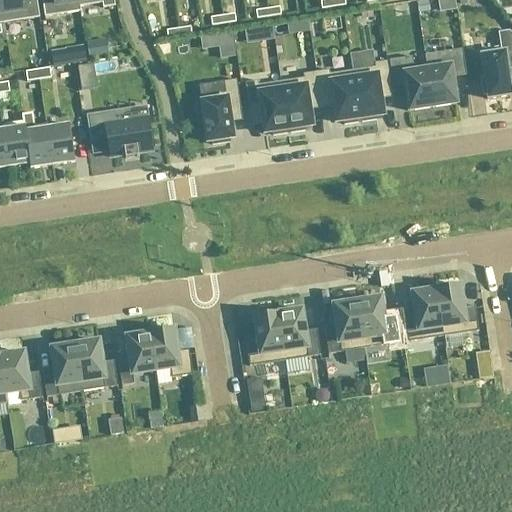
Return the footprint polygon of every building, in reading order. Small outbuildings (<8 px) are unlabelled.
[(0,0),(0,5),(3,26),(4,26),(3,21),(25,17),(26,22),(38,20),(34,0),(0,0)] [(76,0),(40,0),(44,20),(79,14),(76,0)] [(76,0),(79,14),(80,14),(79,9),(101,6),(102,11),(114,9),(112,0),(76,0)] [(344,8),(343,0),(331,2),(332,10),(344,8)] [(319,4),(321,12),(332,10),(331,2),(319,4)] [(267,12),(268,20),(276,19),(280,18),(279,10),(267,12)] [(255,14),(256,22),(268,20),(267,12),(255,14)] [(222,19),(223,27),(235,25),(233,17),(222,19)] [(223,27),(222,19),(210,21),(211,29),(223,27)] [(177,32),(179,40),(191,38),(189,30),(177,32)] [(177,32),(165,33),(167,42),(179,40),(177,32)] [(511,38),(508,34),(497,35),(500,55),(480,58),(484,81),(480,82),(482,98),(486,97),(487,102),(511,98),(507,73),(511,71),(511,38)] [(90,45),(94,56),(109,51),(105,40),(90,45)] [(437,64),(425,66),(432,110),(456,107),(452,80),(465,78),(461,52),(436,56),(437,64)] [(408,114),(432,110),(425,66),(412,68),(411,60),(388,63),(392,90),(404,88),(408,114)] [(351,73),(359,125),(375,123),(374,119),(382,118),(380,102),(379,97),(391,95),(386,64),(373,66),(374,70),(351,73)] [(76,69),(80,93),(96,91),(92,67),(76,69)] [(48,71),(36,73),(38,83),(50,81),(48,71)] [(26,84),(38,83),(36,73),(24,74),(26,82),(26,84)] [(315,75),(320,106),(332,104),(332,109),(335,125),(343,124),(343,128),(359,125),(351,73),(329,77),(328,73),(315,75)] [(320,106),(315,75),(302,77),(302,81),(280,84),(288,136),(304,134),(303,130),(311,129),(309,113),(308,108),(320,106)] [(203,121),(206,145),(211,144),(211,148),(228,145),(228,142),(232,141),(229,125),(228,115),(240,113),(235,83),(222,85),(224,96),(199,100),(200,107),(197,107),(199,122),(203,121)] [(288,136),(280,84),(258,88),(257,84),(244,86),(249,117),(260,115),(262,127),(264,136),(271,135),(272,138),(288,136)] [(0,86),(0,96),(8,95),(7,85),(0,86)] [(115,125),(113,115),(86,119),(90,141),(105,139),(108,160),(123,157),(124,161),(137,159),(136,156),(151,153),(146,120),(115,125)] [(31,116),(21,118),(30,172),(51,169),(45,127),(33,128),(31,116)] [(22,125),(1,128),(8,170),(28,167),(29,172),(30,172),(21,118),(22,125)] [(46,126),(45,127),(51,169),(73,165),(68,128),(46,131),(46,126)] [(435,292),(442,340),(478,334),(474,309),(462,310),(458,288),(435,292)] [(442,340),(435,292),(434,292),(434,293),(411,296),(414,318),(402,319),(406,345),(442,340)] [(363,352),(399,346),(395,321),(383,322),(379,301),(356,305),(363,352)] [(363,352),(356,305),(332,308),(335,330),(323,331),(327,357),(363,352)] [(304,334),(300,313),(277,317),(277,316),(284,364),(319,358),(315,333),(304,334)] [(284,364),(277,316),(268,317),(268,314),(255,316),(256,319),(253,320),(256,342),(244,343),(248,369),(284,364)] [(173,332),(149,336),(155,374),(168,372),(170,381),(192,378),(188,352),(176,354),(173,332)] [(131,377),(155,374),(149,336),(148,336),(125,340),(128,361),(117,363),(120,389),(133,387),(131,377)] [(74,348),(81,395),(117,389),(113,364),(101,365),(98,344),(74,348)] [(81,395),(74,348),(66,349),(65,345),(53,347),(53,351),(50,351),(53,373),(41,375),(45,400),(81,395)] [(488,354),(474,356),(478,382),(492,379),(488,354)] [(0,368),(6,406),(7,406),(5,397),(18,395),(20,404),(42,401),(38,375),(26,377),(22,356),(0,358),(0,368)] [(108,423),(110,438),(122,436),(120,422),(108,423)]
